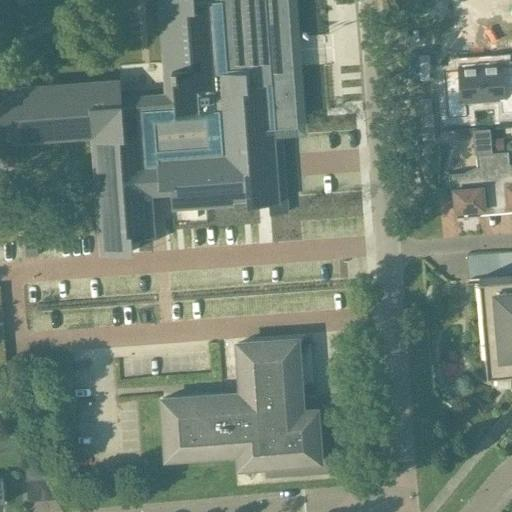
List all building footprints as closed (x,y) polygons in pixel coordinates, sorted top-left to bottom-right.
[(160,0),(165,63),(167,90),(121,93),(120,81),(0,89),(0,119),(8,119),(10,141),(93,135),(101,236),(103,254),(132,252),(133,252),(132,238),(153,236),(150,192),(171,191),(172,206),(205,204),(234,202),(234,198),(247,197),(247,204),(259,204),(269,203),(270,214),(286,212),(281,139),(273,139),(272,127),(298,125),(294,67),(293,60),(296,59),(298,56),(300,53),(299,50),(298,48),(295,46),(292,45),(291,38),(288,0),(206,0),(194,1),(194,0),(160,0)] [(502,62),(480,63),(483,101),(501,99),(502,112),(511,111),(511,68),(503,69),(502,62)] [(446,70),(445,71),(448,116),(466,115),(465,102),(483,101),(480,63),(458,65),(459,73),(446,74),(446,70)] [(497,206),(509,205),(509,206),(511,206),(511,165),(509,164),(508,152),(492,153),(497,206)] [(484,209),(484,207),(497,206),(492,153),(476,155),(477,167),(464,173),(449,175),(451,196),(455,196),(457,218),(479,216),(478,209),(484,209)] [(511,384),(511,276),(479,279),(487,375),(495,374),(496,385),(510,383),(511,384)] [(153,331),(151,288),(113,290),(115,332),(153,331)] [(239,452),(240,468),(320,462),(316,411),(303,412),(297,340),(238,344),(242,393),(161,399),(166,457),(239,452)] [(46,478),(35,460),(25,465),(26,480),(46,478)]
